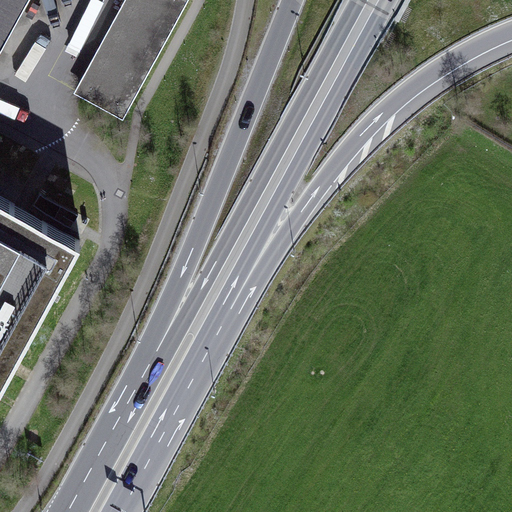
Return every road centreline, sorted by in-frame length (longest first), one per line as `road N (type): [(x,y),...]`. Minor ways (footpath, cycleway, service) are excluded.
road 1 (primary): [(359,0),(151,372)]
road 2 (motorway): [(216,319),(385,111),(443,66),(511,31)]
road 3 (primary): [(293,0),(164,308),(151,372)]
road 4 (primary): [(216,319),(387,0)]
road 5 (primary): [(113,511),(216,319)]
road 6 (primary): [(151,372),(71,511)]
road 7 (unknown): [(42,124),(104,0)]
